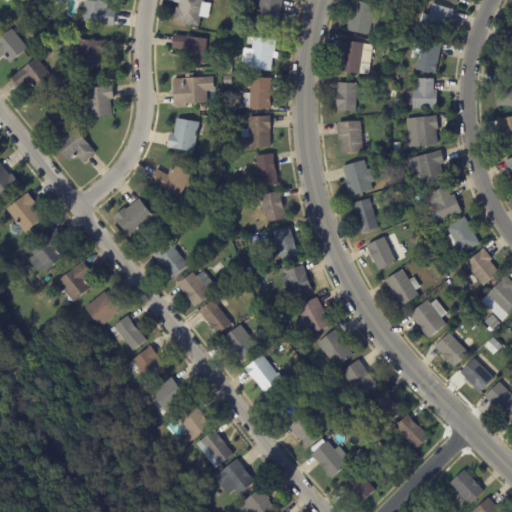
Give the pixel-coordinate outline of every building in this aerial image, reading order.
[(115,10),(112,26),(80,21),(82,8),(77,7),(77,0),(107,0),(106,8),(115,10)] [(204,0),(203,3),(211,5),(208,19),(200,17),(198,27),(173,22),(176,8),(179,8),(180,4),(167,1),(167,0),(204,0)] [(283,0),(283,1),(277,30),(254,25),(259,0),(283,0)] [(381,11),(377,25),(370,24),(368,36),(346,31),(352,0),(375,6),(375,9),(381,11)] [(431,4),(447,9),(447,8),(454,11),(450,24),(446,23),(442,36),(422,30),(431,3),(431,4)] [(30,8),(35,12),(29,17),(25,12),(30,8)] [(48,13),(52,17),(48,21),(44,17),(48,13)] [(68,30),(67,36),(58,34),(59,27),(68,30)] [(19,40),(26,49),(8,64),(2,56),(0,57),(0,37),(10,29),(19,40)] [(206,39),(203,65),(182,63),(183,52),(171,50),(173,35),(206,39)] [(275,41),(273,53),(277,53),(277,59),(271,59),(270,71),(241,69),(242,49),(251,49),(252,39),(275,41)] [(104,43),(103,53),(98,52),(97,67),(75,65),(77,40),(104,42),(104,43)] [(440,44),(435,74),(415,71),(417,60),(410,58),(413,40),(440,44)] [(372,46),(368,75),(338,72),(342,41),(363,44),(363,45),(372,46)] [(391,51),(390,61),(381,60),(382,50),(391,51)] [(46,71),(52,80),(37,92),(29,82),(17,91),(9,80),(36,58),(46,71)] [(511,75),(511,106),(494,106),(495,75),(511,75)] [(222,85),(222,76),(230,76),(230,85),(222,85)] [(213,89),(213,91),(206,92),(206,103),(185,104),(186,108),(173,109),(171,80),(212,77),(213,89)] [(270,80),(269,110),(248,109),(248,108),(242,108),(242,94),(249,94),(249,78),(270,79),(270,80)] [(433,80),(433,90),(436,90),(435,110),(412,109),(412,106),(406,106),(406,92),(413,92),(413,90),(417,90),(417,79),(433,79),(433,80)] [(356,84),(355,112),(335,111),(336,84),(356,84)] [(111,88),(113,100),(109,100),(111,116),(88,119),(87,114),(80,115),(77,90),(111,86),(111,88)] [(269,118),(270,148),(237,149),(236,138),(241,138),(241,130),(247,130),(247,118),(269,117),(269,118)] [(436,118),(437,130),(435,130),(437,145),(408,148),(406,119),(436,117),(436,118)] [(487,134),(485,124),(511,117),(511,147),(503,149),(500,133),(487,135),(487,134)] [(198,123),(192,153),(166,148),(169,134),(172,135),(175,119),(198,123)] [(361,135),(362,152),(340,154),(340,141),(338,141),(337,123),(360,122),(361,135)] [(94,154),(82,163),(77,156),(68,163),(54,145),(74,128),(95,153),(94,154)] [(400,150),(401,155),(395,156),(393,144),(399,143),(400,150)] [(440,152),(444,164),(440,165),(444,180),(422,186),(418,172),(414,174),(410,160),(440,151),(440,152)] [(273,155),(277,185),(260,187),(255,157),(273,154),(273,155)] [(375,182),(370,183),(373,191),(350,197),(341,167),(364,160),(367,171),(373,169),(376,181),(375,182)] [(191,175),(189,179),(194,182),(191,188),(186,185),(179,199),(148,182),(155,169),(167,176),(173,165),(191,175)] [(0,166),(8,176),(10,174),(19,185),(0,201),(0,166)] [(395,185),(388,186),(386,178),(394,176),(395,185)] [(446,187),(450,196),(454,195),(461,213),(439,223),(433,207),(427,209),(422,197),(446,187)] [(279,193),(286,219),(267,224),(261,197),(279,192),(279,193)] [(28,195),(35,204),(32,207),(42,220),(24,234),(5,210),(27,194),(28,195)] [(130,238),(113,218),(125,208),(126,210),(139,199),(154,218),(130,238)] [(369,200),(378,229),(362,234),(352,205),(369,199),(369,200)] [(162,206),(172,213),(167,220),(157,212),(162,206)] [(464,219),(479,245),(461,255),(456,246),(451,249),(445,238),(450,235),(446,228),(464,218),(464,219)] [(288,226),(299,256),(281,262),(281,261),(275,263),(272,256),(278,254),(276,248),(272,250),(268,240),(273,238),(271,233),(288,226)] [(57,231),(67,243),(56,252),(62,259),(46,273),(43,269),(37,274),(27,262),(33,257),(29,252),(56,230),(57,231)] [(374,263),(366,246),(384,238),(386,243),(391,240),(396,251),(391,254),(396,263),(378,272),(374,263)] [(175,252),(187,266),(171,280),(151,256),(167,242),(175,252)] [(483,250),(491,260),(489,262),(499,274),(483,287),(464,264),(483,249),(483,250)] [(82,264),(92,276),(85,281),(91,288),(71,303),(56,283),(82,263),(82,264)] [(302,267),(313,293),(294,300),(283,273),(302,266),(302,267)] [(240,272),(233,276),(230,272),(237,267),(240,272)] [(389,289),(384,282),(402,270),(409,281),(413,278),(420,288),(415,291),(418,296),(401,307),(389,289)] [(209,295),(193,308),(176,286),(191,273),(195,278),(202,272),(208,279),(200,285),(209,295)] [(506,278),(511,284),(511,311),(501,322),(480,302),(505,277),(506,278)] [(205,285),(211,281),(216,286),(210,291),(205,285)] [(104,294),(113,305),(114,304),(120,311),(99,329),(83,309),(103,293),(104,294)] [(316,299),(331,326),(310,337),(296,309),(316,298),(316,299)] [(212,301),(230,324),(216,336),(197,312),(211,300),(212,301)] [(429,305),(445,325),(427,339),(409,316),(426,301),(429,305)] [(142,336),(146,340),(132,351),(122,339),(118,343),(111,334),(116,331),(113,328),(126,317),(142,336)] [(500,325),(492,332),(489,328),(497,321),(500,325)] [(259,350),(241,364),(222,341),(239,326),(259,350)] [(336,331),(342,341),(352,356),(335,369),(317,344),(335,330),(336,331)] [(449,335),(468,354),(453,369),(433,349),(448,334),(449,335)] [(484,347),(492,339),(501,347),(493,355),(484,347)] [(149,348),(159,360),(157,361),(165,370),(146,385),(136,370),(132,374),(126,366),(149,347),(149,348)] [(252,379),(245,370),(261,356),(269,366),(272,364),(280,372),(277,374),(281,379),(264,394),(252,379)] [(474,361),(493,379),(479,394),(459,374),(473,360),(474,361)] [(358,361),(377,386),(360,399),(341,374),(358,361)] [(306,375),(300,378),(297,372),(302,369),(306,375)] [(177,375),(184,384),(179,387),(187,397),(159,418),(149,403),(153,400),(149,394),(176,374),(177,375)] [(499,384),(511,397),(511,413),(505,420),(484,398),(499,383),(499,384)] [(331,388),(326,392),(323,388),(328,384),(331,388)] [(284,423),(267,400),(281,390),(283,393),(291,388),(298,397),(291,402),(298,412),(284,423)] [(147,397),(142,400),(139,396),(144,392),(147,397)] [(384,392),(403,411),(389,426),(369,406),(383,392),(384,392)] [(330,404),(326,407),(322,402),(326,399),(330,404)] [(346,419),(337,409),(346,400),(356,411),(346,419)] [(192,404),(211,427),(182,449),(176,441),(187,432),(175,417),(192,403),(192,404)] [(314,427),(322,437),(306,450),(289,427),(305,415),(314,427)] [(408,417),(429,438),(416,451),(394,429),(407,416),(408,417)] [(220,436),(234,454),(216,469),(196,444),(215,430),(220,436)] [(339,455),(347,466),(331,479),(311,455),(328,442),(339,455)] [(237,461),(254,482),(237,496),(233,491),(226,496),(212,479),(236,460),(237,461)] [(357,472),(375,491),(357,507),(336,485),(354,468),(357,472)] [(470,477),(483,491),(469,505),(450,484),(464,470),(470,477)] [(261,490),(269,500),(267,501),(276,511),(274,511),(239,511),(238,510),(242,506),(241,505),(259,489),(261,490)] [(489,499),(500,511),(473,511),(489,498),(489,499)]
